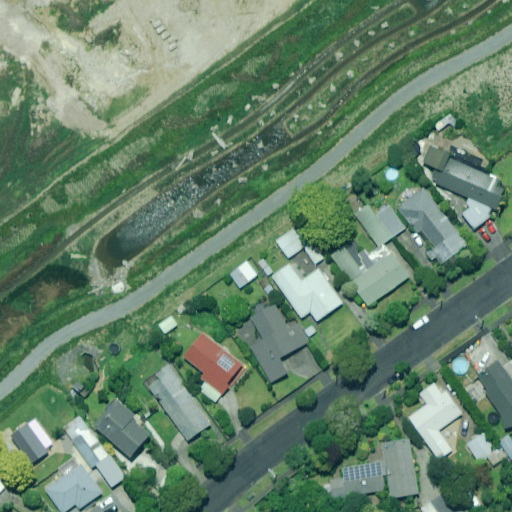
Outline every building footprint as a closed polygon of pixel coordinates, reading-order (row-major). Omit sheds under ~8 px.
[(460,159),(433,146),(425,163),(446,173),(440,185),(467,198),(466,201),(472,208),(463,215),(476,230),(493,216),(497,212),(508,189),(493,182),(494,180),(458,162),(460,159)] [(468,246),(426,189),(400,209),(419,234),(423,231),(436,248),(431,252),(441,267),(468,246)] [(377,216),(370,206),(357,215),(380,248),(407,229),(391,207),(377,216)] [(313,244),(301,226),(279,241),(291,259),(313,244)] [(365,274),(345,247),(333,256),(370,307),(411,277),(394,253),(365,274)] [(259,276),(249,263),(232,276),(242,289),(259,276)] [(304,282),(293,266),(275,279),(303,319),(312,313),(318,322),(344,304),(320,270),(304,282)] [(289,329),(277,306),(253,319),(265,341),(253,348),(272,384),(289,374),(281,359),(310,344),(299,324),(289,329)] [(180,326),(174,317),(161,326),(167,335),(180,326)] [(245,368),(205,335),(186,359),(206,374),(202,379),(209,385),(203,392),(217,404),(245,368)] [(511,427),(511,364),(505,368),(501,362),(479,377),(489,391),(486,392),(503,416),(505,429),(511,427)] [(212,426),(171,366),(148,383),(189,442),(212,426)] [(463,415),(448,393),(411,420),(427,441),(463,415)] [(137,417),(119,401),(97,427),(132,459),(153,436),(135,419),(137,417)] [(96,444),(78,419),(65,429),(94,469),(98,466),(114,488),(127,479),(99,441),(96,444)] [(504,461),(485,434),(468,446),(480,462),(487,457),(494,467),(504,461)] [(419,495),(410,440),(383,445),(386,461),(330,470),(334,500),(391,490),(392,499),(419,495)] [(81,468),(75,459),(60,469),(67,478),(48,491),(62,511),(67,511),(78,505),(81,510),(104,494),(84,466),(81,468)] [(441,511),(434,502),(422,510),(423,511),(441,511)]
